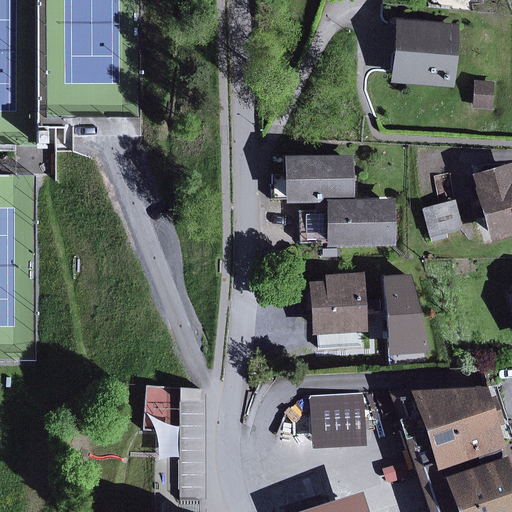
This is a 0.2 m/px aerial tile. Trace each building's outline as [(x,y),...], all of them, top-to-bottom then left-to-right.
[(399,22),(393,86),(454,91),(460,27),(399,22)] [(493,87),(474,86),(472,114),(491,115),(493,87)] [(181,199),(175,122),(141,125),(147,202),(181,199)] [(351,201),(350,160),(288,160),(288,201),(332,202),(351,201)] [(511,237),(511,165),(473,176),(491,243),(511,237)] [(393,241),(393,205),(370,206),(370,201),(351,201),(332,202),(333,213),(304,214),(305,242),(393,241)] [(456,203),(424,211),(433,243),(465,235),(456,203)] [(368,339),(364,273),(323,276),(324,283),(309,284),(310,304),(312,343),(368,339)] [(416,275),(384,277),(386,355),(435,353),(416,275)] [(508,447),(488,387),(414,390),(440,467),(508,447)] [(439,511),(455,511),(444,476),(440,467),(414,390),(400,390),(439,511)] [(362,394),(310,397),(312,449),(365,446),(362,394)] [(511,511),(511,462),(509,455),(444,476),(455,511),(511,511)] [(360,511),(354,492),(289,511),(360,511)]
